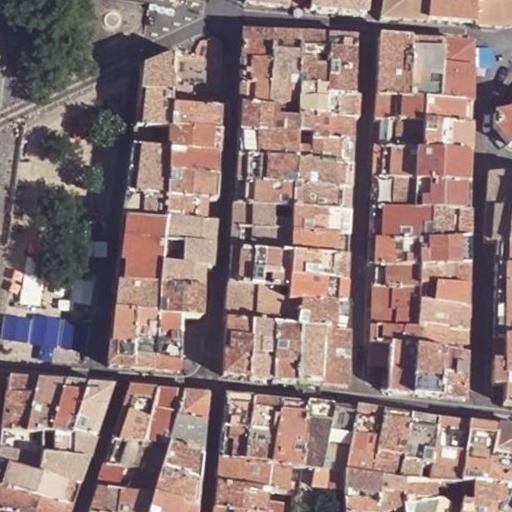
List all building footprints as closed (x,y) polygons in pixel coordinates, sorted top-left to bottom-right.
[(310,0),(310,11),(364,18),(366,0),(310,0)] [(406,0),(382,0),(381,19),(396,21),(405,22),(406,0)] [(406,0),(405,22),(415,22),(427,23),(427,0),(406,0)] [(427,0),(427,23),(448,25),(473,27),(473,0),(427,0)] [(473,0),(473,27),(490,29),(500,29),(495,0),(473,0)] [(495,0),(500,29),(501,30),(511,27),(511,6),(511,0),(495,0)] [(272,36),(243,34),(239,107),(268,109),(272,36)] [(272,36),(268,109),(275,110),(298,112),(299,89),(326,91),(328,38),(302,37),(272,36)] [(341,39),(328,38),(326,91),(326,98),(353,98),(354,97),(355,40),(341,39)] [(410,41),(378,40),(376,67),(375,98),(407,100),(410,41)] [(412,41),(410,41),(407,100),(421,101),(436,102),(440,44),(421,43),(412,42),(412,41)] [(470,46),(440,44),(436,102),(469,106),(470,70),(470,46)] [(172,54),(141,67),(138,103),(136,127),(169,129),(170,105),(171,82),(172,58),(172,54)] [(298,112),(298,117),(352,121),(352,122),(356,122),(357,107),(358,97),(354,97),(353,98),(326,98),(326,91),(299,89),(298,112)] [(407,100),(375,98),(374,115),(374,123),(380,123),(380,122),(421,124),(421,101),(407,100)] [(469,115),(469,106),(436,102),(421,101),(421,124),(469,128),(469,115)] [(220,108),(170,105),(169,129),(170,130),(219,133),(219,128),(219,114),(220,108)] [(239,125),(238,133),(297,136),(297,135),(297,134),(298,121),(275,119),(275,110),(268,109),(239,107),(239,125)] [(298,112),(275,110),(275,119),(298,121),(298,117),(298,112)] [(511,111),(494,116),(493,128),(509,146),(511,146),(511,111)] [(298,121),(297,134),(312,136),(311,141),(351,145),(352,130),(352,122),(352,121),(298,117),(298,121)] [(421,124),(380,122),(380,123),(379,140),(379,148),(379,149),(413,152),(420,152),(421,124)] [(469,128),(421,124),(420,152),(468,154),(469,138),(469,128)] [(133,142),(133,148),(168,152),(170,130),(169,129),(136,127),(133,142)] [(219,133),(170,130),(168,152),(168,153),(218,155),(219,139),(219,133)] [(237,152),(237,159),(296,162),(296,150),(297,140),(297,136),(238,133),(237,152)] [(297,140),(296,150),(307,152),(308,141),(303,140),(297,140)] [(311,141),(308,141),(307,152),(296,150),(296,162),(296,163),(350,169),(351,153),(351,145),(311,141)] [(131,162),(129,172),(167,174),(168,153),(168,152),(133,148),(131,162)] [(372,168),(372,179),(412,181),(413,152),(379,149),(379,148),(373,148),(372,168)] [(420,152),(413,152),(412,181),(468,185),(468,164),(468,154),(420,152)] [(218,155),(168,153),(167,174),(167,175),(217,178),(218,164),(218,155)] [(237,174),(236,183),(293,187),(295,187),(296,163),(296,162),(237,159),(237,174)] [(350,173),(350,169),(296,163),(295,187),(349,193),(350,173)] [(126,188),(126,194),(165,198),(167,181),(167,175),(167,174),(129,172),(126,188)] [(217,178),(167,175),(167,181),(165,198),(166,198),(206,200),(206,202),(216,202),(217,187),(217,178)] [(511,202),(511,177),(488,179),(486,216),(484,243),(495,244),(496,243),(506,244),(511,202)] [(412,181),(372,179),(371,201),(370,211),(412,212),(412,181)] [(468,185),(412,181),(412,212),(427,212),(467,214),(468,193),(468,185)] [(293,187),(236,183),(236,196),(235,204),(235,205),(291,210),(293,187)] [(349,193),(295,187),(293,187),(291,210),(347,216),(348,200),(349,193)] [(123,209),(122,218),(164,221),(166,198),(165,198),(126,194),(123,209)] [(206,207),(206,202),(206,200),(166,198),(164,221),(164,222),(204,223),(204,222),(206,207)] [(235,204),(233,204),(232,219),(232,228),(290,233),(291,210),(235,205),(235,204)] [(347,224),(347,216),(291,210),(290,233),(347,238),(347,224)] [(369,230),(369,241),(419,243),(427,242),(427,212),(412,212),(370,211),(369,230)] [(467,214),(427,212),(427,242),(467,241),(467,223),(467,214)] [(121,229),(120,240),(162,243),(164,222),(164,221),(122,218),(121,219),(122,219),(121,229)] [(164,222),(162,243),(213,246),(214,234),(215,222),(204,222),(204,223),(164,222)] [(290,233),(232,228),(231,242),(230,252),(289,256),(290,233)] [(347,238),(290,233),(289,256),(346,260),(346,252),(347,238)] [(120,240),(120,242),(121,242),(119,253),(119,261),(117,261),(117,262),(154,265),(161,265),(162,243),(120,240)] [(419,243),(369,241),(368,260),(367,267),(373,267),(373,266),(418,268),(419,243)] [(427,242),(419,243),(418,268),(467,265),(467,249),(467,241),(427,242)] [(213,246),(162,243),(161,265),(161,266),(203,268),(202,269),(210,270),(212,255),(213,246)] [(511,244),(506,244),(496,243),(495,244),(495,258),(495,267),(511,268),(511,244)] [(229,265),(228,284),(228,285),(261,288),(262,281),(262,277),(269,278),(269,282),(268,289),(276,289),(286,290),(287,290),(288,278),(289,256),(230,252),(229,265)] [(346,260),(289,256),(288,278),(345,283),(345,271),(346,260)] [(154,265),(117,262),(116,273),(115,284),(153,287),(159,287),(161,266),(161,265),(154,265)] [(467,265),(418,268),(418,287),(467,287),(467,275),(467,265)] [(203,268),(161,266),(159,287),(159,288),(202,291),(202,282),(202,269),(203,268)] [(418,268),(373,266),(373,267),(372,281),(372,289),(418,290),(418,287),(418,268)] [(511,268),(495,267),(494,304),(493,338),(511,338),(511,268)] [(345,283),(288,278),(287,290),(286,290),(286,300),(286,301),(299,302),(344,305),(344,304),(345,291),(345,283)] [(153,287),(115,284),(114,300),(113,312),(135,313),(156,315),(157,315),(159,288),(159,287),(153,287)] [(285,327),(296,328),(299,302),(286,301),(286,300),(278,299),(276,299),(276,289),(268,289),(261,288),(228,285),(228,284),(227,284),(226,305),(225,323),(227,323),(227,322),(251,324),(275,326),(276,318),(286,319),(285,327)] [(467,287),(418,287),(418,290),(417,302),(466,309),(466,297),(467,287)] [(202,291),(159,288),(157,315),(181,317),(181,318),(201,319),(201,303),(202,291)] [(371,311),(370,328),(415,330),(415,325),(417,302),(418,290),(372,289),(371,311)] [(344,305),(299,302),(296,328),(299,328),(323,330),(348,332),(349,318),(349,304),(344,304),(344,305)] [(466,309),(417,302),(415,325),(421,326),(466,332),(467,321),(467,309),(466,309)] [(135,313),(113,312),(110,351),(109,367),(133,369),(135,313)] [(156,315),(135,313),(133,369),(156,370),(156,315)] [(157,315),(156,315),(156,370),(166,371),(180,372),(181,353),(181,318),(181,317),(157,315)] [(251,324),(227,322),(227,323),(225,360),(224,377),(250,378),(251,324)] [(275,326),(251,324),(250,378),(265,379),(273,379),(275,326)] [(369,349),(369,367),(389,370),(390,345),(415,348),(421,349),(421,326),(415,325),(415,330),(370,328),(369,349)] [(285,327),(275,326),(273,379),(273,380),(290,382),(297,382),(299,328),(296,328),(285,327)] [(466,332),(421,326),(421,349),(440,351),(466,354),(466,340),(466,332)] [(323,330),(299,328),(297,382),(310,384),(321,384),(323,330)] [(348,332),(323,330),(321,384),(347,387),(348,352),(348,332)] [(511,338),(493,338),(493,363),(492,386),(503,387),(503,404),(511,403),(511,338)] [(415,348),(390,345),(389,370),(389,373),(388,373),(387,391),(405,393),(415,394),(415,348)] [(415,348),(415,394),(433,396),(439,397),(440,351),(421,349),(415,348)] [(466,354),(440,351),(439,397),(464,399),(465,380),(466,354)] [(8,382),(2,433),(28,435),(37,384),(22,383),(8,382)] [(37,384),(28,435),(42,436),(52,437),(66,385),(46,384),(37,384)] [(75,386),(66,385),(52,437),(71,438),(88,387),(75,386)] [(71,438),(96,439),(106,408),(112,388),(88,387),(71,438)] [(114,441),(142,443),(158,391),(131,389),(121,418),(114,441)] [(158,391),(142,443),(169,446),(183,394),(170,392),(158,391)] [(169,447),(202,455),(206,421),(208,396),(199,395),(183,394),(169,446),(169,447)] [(224,418),(223,427),(250,431),(254,400),(227,397),(224,418)] [(269,402),(254,400),(250,431),(246,462),(264,465),(276,466),(282,403),(269,402)] [(293,404),(282,403),(276,466),(290,468),(301,470),(309,406),(293,404)] [(317,406),(309,406),(301,470),(303,470),(303,471),(315,473),(321,473),(321,472),(334,407),(317,406)] [(340,408),(334,407),(321,472),(346,476),(359,410),(340,408)] [(346,476),(372,479),(385,413),(370,411),(359,410),(346,476)] [(385,413),(372,479),(381,481),(395,482),(399,460),(404,461),(413,416),(396,414),(385,413)] [(421,417),(413,416),(404,461),(401,483),(406,483),(421,484),(423,470),(434,471),(440,419),(421,417)] [(451,421),(440,419),(434,471),(432,484),(434,484),(463,484),(470,423),(451,421)] [(482,425),(470,423),(463,484),(474,484),(488,485),(498,427),(482,425)] [(220,447),(219,459),(220,459),(246,462),(250,431),(223,427),(220,447)] [(511,428),(498,427),(488,485),(511,484),(511,428)] [(2,433),(0,449),(0,453),(39,457),(42,436),(28,435),(2,433)] [(94,445),(96,439),(71,438),(52,437),(42,436),(39,457),(39,459),(89,461),(94,445)] [(109,456),(106,465),(162,473),(169,447),(169,446),(142,443),(114,441),(109,456)] [(201,466),(202,455),(169,447),(162,473),(200,483),(201,466)] [(0,453),(0,466),(38,477),(39,459),(39,457),(0,453)] [(86,471),(89,461),(39,459),(38,477),(80,488),(86,471)] [(218,474),(217,484),(261,490),(264,465),(246,462),(220,459),(218,474)] [(395,482),(401,483),(404,461),(399,460),(395,482)] [(101,481),(98,490),(144,496),(154,497),(162,473),(106,465),(101,481)] [(264,465),(261,490),(269,491),(276,492),(287,494),(290,468),(276,466),(264,465)] [(76,498),(80,488),(38,477),(0,466),(0,488),(72,509),(76,498)] [(287,494),(300,496),(303,471),(303,470),(301,470),(290,468),(287,494)] [(423,470),(421,484),(432,484),(434,471),(423,470)] [(312,489),(345,494),(346,476),(321,472),(321,473),(315,473),(312,489)] [(199,494),(200,483),(162,473),(154,497),(198,509),(199,494)] [(378,511),(381,481),(372,479),(346,476),(345,494),(345,511),(378,511)] [(381,481),(378,511),(388,511),(403,507),(405,506),(404,505),(406,483),(401,483),(395,482),(381,481)] [(406,483),(404,505),(433,501),(434,484),(432,484),(421,484),(406,483)] [(215,503),(214,509),(233,511),(266,511),(267,505),(269,491),(261,490),(217,484),(215,503)] [(502,511),(504,509),(511,491),(511,484),(488,485),(474,484),(468,503),(460,503),(459,511),(502,511)] [(0,488),(0,501),(11,504),(9,511),(70,511),(72,509),(0,488)] [(93,505),(90,511),(149,511),(151,507),(154,497),(144,496),(98,490),(93,505)] [(292,511),(300,496),(287,494),(276,492),(274,507),(267,505),(266,511),(292,511)] [(197,511),(198,509),(154,497),(151,507),(149,511),(197,511)] [(403,507),(404,511),(445,511),(446,511),(447,508),(437,500),(433,501),(404,505),(405,506),(403,507)] [(0,511),(9,511),(11,504),(0,501),(0,511)]
